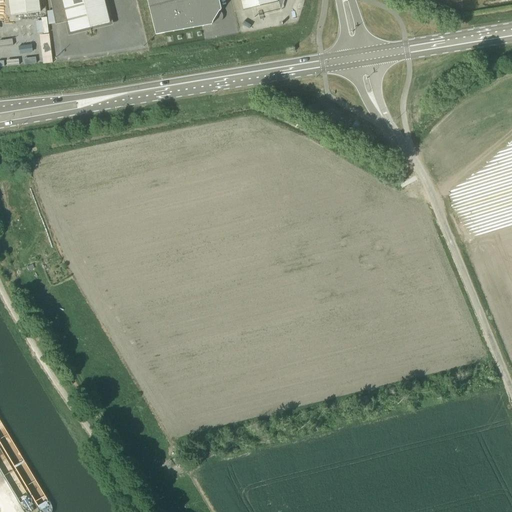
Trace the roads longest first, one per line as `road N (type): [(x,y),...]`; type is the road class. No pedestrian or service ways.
road 1 (unclassified): [(511,390),(427,186),(386,124)]
road 2 (primary): [(125,97),(352,59)]
road 3 (primary): [(369,56),(511,33)]
road 4 (primary): [(0,125),(125,97)]
road 5 (primary): [(125,97),(0,109)]
